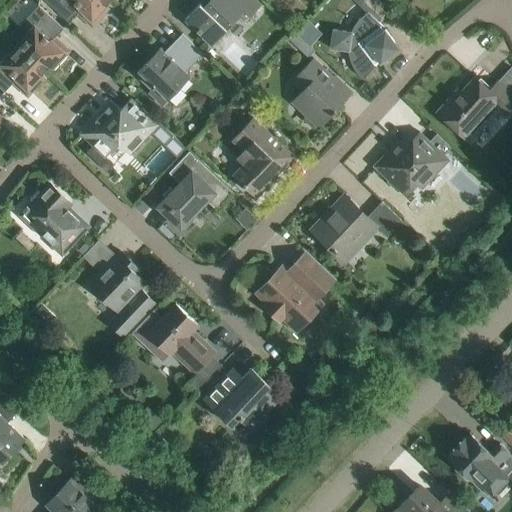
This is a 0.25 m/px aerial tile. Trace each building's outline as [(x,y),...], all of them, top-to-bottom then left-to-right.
[(44,0),(54,9),(69,22),(77,13),(80,15),(83,12),(95,23),(109,8),(105,5),(109,1),(108,0),(44,0)] [(262,5),(256,0),(210,0),(203,7),(200,4),(185,19),(212,45),(238,18),(244,24),(262,5)] [(399,49),(397,46),(385,29),(384,30),(381,26),(382,25),(379,22),(382,19),(363,1),(364,0),(353,0),(367,13),(365,14),(361,17),(357,21),(357,22),(353,27),(351,32),(333,30),(331,49),(348,51),(350,57),(352,64),(355,69),(359,75),(364,79),(376,66),(375,65),(379,62),(380,63),(399,49)] [(63,28),(49,15),(38,5),(19,26),(28,33),(17,45),(45,70),(49,66),(53,69),(66,55),(54,44),(57,40),(55,37),(63,28)] [(288,38),(308,57),(315,49),(295,30),(288,38)] [(203,54),(196,47),(182,33),(164,52),(160,48),(136,74),(152,89),(149,92),(162,105),(189,76),(185,72),(203,54)] [(41,75),(45,70),(17,45),(7,56),(0,49),(0,87),(5,92),(13,83),(16,85),(19,81),(31,93),(45,78),(41,75)] [(336,109),(352,92),(336,77),(334,78),(336,77),(335,76),(333,77),(313,59),(292,81),(302,91),(292,102),(306,115),(303,119),(314,130),(317,126),(319,127),(332,114),(333,114),(337,110),(336,109)] [(511,71),(510,68),(498,81),(508,90),(511,86),(511,71)] [(437,113),(465,139),(495,106),(505,115),(511,107),(511,93),(508,90),(498,81),(489,91),(475,77),(454,101),(451,98),(437,113)] [(103,110),(81,133),(93,144),(106,157),(108,155),(118,144),(129,154),(158,124),(152,119),(145,112),(130,99),(120,109),(118,106),(112,101),(103,110)] [(253,117),(232,139),(243,150),(236,157),(244,164),(247,167),(236,179),(240,183),(255,196),(277,173),(277,169),(281,164),(286,164),(293,156),(279,142),(253,117)] [(390,149),(374,166),(388,180),(389,180),(387,182),(397,191),(399,190),(402,193),(405,190),(407,192),(412,192),(418,185),(422,188),(449,160),(443,155),(452,146),(438,133),(430,142),(420,132),(404,148),(402,145),(394,153),(390,149)] [(92,146),(86,152),(107,172),(114,164),(106,157),(93,144),(92,146)] [(233,192),(207,168),(189,151),(169,172),(180,183),(174,190),(170,186),(168,188),(162,195),(166,198),(158,206),(181,228),(207,201),(216,210),(233,192)] [(158,179),(168,188),(170,186),(175,181),(165,172),(158,179)] [(75,217),(66,209),(71,204),(50,183),(41,192),(38,189),(28,199),(32,202),(28,206),(27,205),(23,209),(24,211),(20,215),(41,235),(44,232),(56,242),(56,249),(62,254),(89,226),(77,215),(75,217)] [(402,221),(396,215),(382,201),(367,217),(345,196),(312,230),(341,258),(357,242),(360,245),(376,227),(387,237),(402,221)] [(337,280),(306,250),(289,268),(283,263),(254,293),(265,304),(263,307),(280,323),(282,321),(296,334),(325,303),(320,298),(337,280)] [(156,302),(141,288),(145,284),(148,286),(149,286),(128,266),(132,261),(121,251),(89,284),(118,312),(108,322),(122,337),(156,302)] [(132,333),(131,334),(153,355),(164,343),(172,351),(195,373),(212,356),(215,352),(197,334),(195,336),(190,332),(197,324),(176,304),(162,317),(154,310),(132,333)] [(368,310),(356,324),(369,336),(382,323),(368,310)] [(203,399),(224,419),(231,426),(239,418),(253,432),(269,415),(266,413),(277,401),(265,390),(269,386),(264,380),(261,384),(248,372),(243,377),(233,368),(203,399)] [(206,382),(198,375),(189,385),(196,392),(206,382)] [(0,465),(25,439),(0,415),(0,465)] [(511,425),(502,436),(511,445),(511,425)] [(469,433),(447,456),(463,471),(462,474),(463,478),(465,480),(469,481),(472,480),(473,481),(473,482),(483,492),(488,496),(511,470),(511,456),(500,445),(491,454),(469,433)] [(102,511),(69,480),(47,504),(53,510),(51,511),(102,511)] [(394,511),(466,511),(448,495),(439,504),(420,485),(394,511)]
